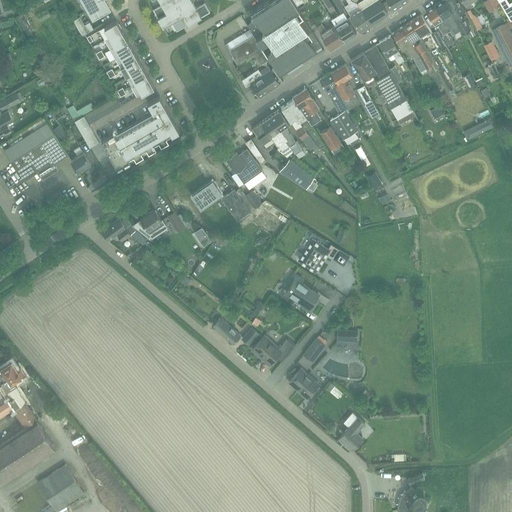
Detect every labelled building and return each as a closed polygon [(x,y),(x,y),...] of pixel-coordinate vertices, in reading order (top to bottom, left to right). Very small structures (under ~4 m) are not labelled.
[(112,11),(105,0),(80,0),(93,22),(112,11)] [(179,6),(175,0),(159,0),(162,4),(153,9),(158,18),(179,6)] [(210,12),(205,2),(196,7),(192,0),(189,0),(179,6),(184,15),(189,24),(210,12)] [(297,6),(293,0),(274,0),(251,15),(254,19),(263,28),(267,32),(300,10),(297,6)] [(344,8),(338,0),(329,0),(337,13),(344,8)] [(371,24),(358,3),(351,0),(350,0),(346,0),(355,13),(351,15),(355,22),(360,30),(371,24)] [(388,13),(383,4),(380,0),(362,0),(358,3),(371,24),(388,13)] [(388,0),(388,1),(393,9),(407,0),(388,0)] [(443,0),(435,5),(444,21),(445,22),(450,31),(458,27),(453,17),(453,16),(445,0),(443,0)] [(459,0),(445,0),(453,16),(453,17),(458,27),(462,33),(470,29),(462,12),(464,11),(459,0)] [(462,0),(466,5),(465,5),(468,11),(472,8),(474,7),(470,2),(472,0),(462,0)] [(501,4),(498,0),(483,0),(490,11),(501,4)] [(498,0),(501,4),(510,20),(511,19),(511,4),(511,5),(508,0),(498,0)] [(33,3),(25,7),(28,12),(36,8),(33,3)] [(435,5),(426,11),(436,28),(439,26),(444,36),(450,32),(450,31),(445,22),(444,21),(435,5)] [(178,19),(184,15),(179,6),(158,18),(163,27),(172,22),(177,31),(183,27),(178,19)] [(345,41),(357,33),(343,12),(335,17),(331,19),(335,25),(345,41)] [(22,13),(16,17),(28,38),(34,35),(31,29),(22,13)] [(431,29),(421,14),(411,21),(420,36),(431,29)] [(322,46),(303,16),(298,19),(311,41),(309,43),(316,50),(322,46)] [(82,35),(94,29),(90,22),(85,25),(80,17),(74,20),(82,35)] [(260,31),(263,28),(254,19),(247,25),(254,35),(261,47),(268,43),(260,31)] [(117,20),(99,30),(105,40),(122,30),(117,20)] [(420,36),(411,21),(402,27),(411,43),(426,69),(429,75),(433,74),(431,71),(435,69),(432,65),(433,64),(420,42),(415,45),(412,40),(420,36)] [(511,64),(511,31),(511,28),(508,22),(492,30),(510,66),(511,64)] [(331,50),(345,41),(335,25),(327,30),(323,23),(316,27),(331,50)] [(411,43),(402,27),(392,33),(403,50),(407,47),(421,72),(426,69),(411,43)] [(128,39),(122,30),(105,40),(110,49),(128,39)] [(438,31),(432,34),(440,49),(442,48),(446,46),(443,41),(438,31)] [(289,71),(303,62),(302,60),(316,51),(316,50),(309,43),(301,34),(267,56),(269,59),(280,75),(288,69),(289,71)] [(262,64),(269,59),(267,56),(261,47),(254,35),(229,50),(236,63),(247,57),(255,53),(262,64)] [(394,40),(391,35),(390,35),(379,42),(387,55),(388,55),(391,60),(396,58),(399,63),(405,60),(394,41),(394,40)] [(448,38),(443,41),(446,46),(452,57),(452,56),(457,54),(448,38)] [(133,48),(128,39),(110,49),(115,58),(133,48)] [(491,41),(484,45),(492,59),(499,56),(491,41)] [(381,52),(376,44),(351,60),(357,68),(363,79),(364,78),(366,82),(368,83),(373,79),(373,78),(371,74),(376,71),(380,78),(375,81),(397,120),(413,111),(397,81),(390,68),(381,52)] [(138,58),(133,48),(115,58),(121,68),(138,58)] [(144,67),(138,58),(121,68),(126,77),(144,67)] [(352,74),(346,63),(331,73),(337,83),(335,84),(342,99),(354,93),(345,78),(352,74)] [(488,66),(493,75),(498,72),(494,63),(488,66)] [(397,81),(402,78),(395,65),(390,68),(397,81)] [(269,66),(262,70),(264,74),(250,83),(259,97),(280,83),(269,66)] [(149,77),(144,67),(126,77),(131,87),(149,77)] [(337,83),(331,73),(320,80),(338,114),(330,119),(343,139),(357,130),(344,110),(347,108),(342,99),(335,84),(337,83)] [(154,86),(149,77),(131,87),(137,96),(154,86)] [(364,85),(357,89),(365,103),(372,100),(364,85)] [(319,117),(315,111),(319,108),(307,88),(292,97),(294,99),(299,107),(307,119),(311,125),(317,122),(315,119),(319,117)] [(0,107),(2,111),(20,100),(16,94),(0,102),(0,107)] [(179,130),(160,96),(148,102),(154,112),(109,137),(109,136),(101,141),(118,170),(131,162),(129,158),(134,156),(136,160),(144,155),(142,151),(147,148),(149,153),(157,148),(154,144),(159,141),(161,145),(169,141),(165,134),(170,131),(172,135),(179,130)] [(307,119),(299,107),(294,99),(281,107),(291,122),(295,120),(298,124),(299,123),(300,124),(307,119)] [(68,108),(67,108),(74,121),(75,120),(95,109),(91,102),(77,110),(74,105),(73,105),(68,108)] [(440,105),(430,111),(435,118),(444,113),(440,105)] [(280,108),(271,115),(289,140),(287,141),(290,145),(295,142),(285,127),(290,123),(285,117),(280,108)] [(0,135),(10,130),(7,123),(12,121),(7,111),(2,114),(0,111),(0,135)] [(99,142),(94,133),(84,115),(75,121),(90,148),(99,142)] [(289,140),(271,115),(252,128),(262,144),(273,136),(279,146),(276,149),(280,152),(290,145),(287,141),(289,140)] [(54,163),(68,154),(47,122),(44,117),(31,126),(34,131),(4,150),(18,172),(19,172),(24,180),(38,171),(41,177),(56,167),(54,163)] [(53,129),(60,141),(66,137),(58,126),(53,129)] [(304,126),(297,130),(302,138),(309,133),(304,126)] [(331,126),(320,133),(330,149),(341,142),(331,126)] [(294,151),(290,145),(280,152),(287,157),(294,151)] [(79,172),(91,164),(84,152),(83,152),(79,146),(74,150),(78,156),(71,160),(79,172)] [(256,147),(251,150),(255,156),(260,152),(256,147)] [(237,151),(226,158),(244,183),(263,170),(248,148),(239,154),(237,151)] [(289,158),(279,171),(305,189),(313,177),(289,158)] [(219,183),(222,179),(216,174),(212,178),(219,183)] [(212,179),(190,194),(200,208),(219,195),(221,198),(224,196),(222,194),(212,179)] [(224,196),(221,198),(237,221),(250,212),(234,189),(233,190),(225,195),(224,196)] [(255,208),(261,203),(252,191),(245,195),(255,208)] [(280,206),(286,209),(291,199),(286,196),(280,206)] [(267,203),(253,223),(277,239),(290,218),(267,203)] [(133,225),(132,226),(150,239),(167,228),(155,209),(141,218),(142,220),(134,225),(133,226),(133,225)] [(184,226),(174,211),(167,216),(178,230),(184,226)] [(120,218),(102,231),(109,240),(117,234),(122,240),(130,234),(143,245),(147,241),(135,231),(125,218),(121,221),(120,218)] [(203,227),(196,231),(205,245),(211,240),(203,227)] [(336,239),(344,242),(349,230),(341,227),(336,239)] [(313,239),(299,260),(316,271),(327,254),(333,258),(344,265),(350,256),(331,244),(328,248),(313,239)] [(250,263),(246,269),(254,274),(257,268),(250,263)] [(310,311),(317,302),(314,300),(319,293),(301,282),(303,279),(294,274),(289,282),(292,283),(286,292),(303,303),(302,306),(310,311)] [(186,276),(181,282),(186,286),(190,280),(186,276)] [(257,305),(251,314),(255,316),(263,302),(258,299),(255,304),(257,305)] [(221,317),(220,318),(214,325),(233,343),(240,335),(221,317)] [(256,317),(251,324),(256,327),(261,320),(256,317)] [(252,328),(243,338),(249,344),(259,333),(252,328)] [(358,343),(359,333),(338,332),(338,342),(358,343)] [(294,346),(293,344),(286,339),(279,348),(264,335),(252,349),(259,356),(260,355),(264,358),(263,359),(269,364),(276,357),(281,361),(294,346)] [(325,344),(317,338),(304,354),(313,360),(325,344)] [(9,400),(0,405),(0,418),(13,410),(25,428),(0,444),(0,479),(2,483),(56,449),(14,385),(17,383),(16,381),(25,376),(21,369),(18,371),(18,370),(17,371),(11,362),(0,369),(0,373),(5,380),(2,382),(6,387),(5,388),(10,396),(8,397),(9,400)] [(319,384),(301,368),(289,382),(297,388),(300,390),(300,391),(307,398),(319,384)] [(330,382),(326,388),(337,397),(342,392),(330,382)] [(365,389),(360,394),(366,400),(372,395),(365,389)] [(362,438),(356,432),(355,431),(359,426),(361,427),(365,423),(353,412),(344,422),(349,427),(339,438),(352,449),(362,438)] [(65,464),(37,482),(15,497),(20,504),(42,490),(56,511),(84,492),(65,464)] [(407,478),(409,484),(425,479),(423,472),(407,478)] [(423,497),(422,497),(411,486),(400,496),(398,506),(399,511),(426,511),(427,510),(428,509),(428,508),(428,507),(429,506),(429,505),(428,504),(428,503),(428,502),(428,501),(427,500),(426,499),(425,498),(424,498),(423,497)] [(446,504),(448,511),(454,510),(452,502),(446,504)]
